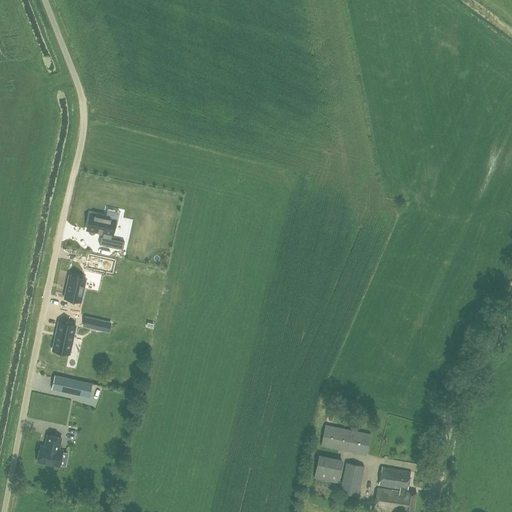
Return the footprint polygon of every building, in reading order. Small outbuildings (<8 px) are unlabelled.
[(115,219),(90,214),(87,229),(112,235),(115,219)] [(68,274),(62,298),(81,302),(86,277),(68,274)] [(83,326),(91,328),(93,318),(85,316),(83,326)] [(76,324),(57,320),(50,350),(69,354),(76,324)] [(103,320),(101,330),(107,331),(109,322),(103,320)] [(122,377),(138,378),(139,359),(123,358),(122,377)] [(52,389),(89,397),(92,383),(55,375),(52,389)] [(371,435),(325,425),(321,446),(366,455),(371,435)] [(61,438),(48,435),(46,445),(47,445),(46,448),(41,446),(37,461),(59,466),(62,451),(58,450),(61,438)] [(364,467),(346,463),(340,492),(358,496),(364,467)] [(411,472),(382,467),(379,485),(400,489),(400,491),(378,487),(374,510),(393,511),(413,511),(417,492),(408,491),(411,472)]
